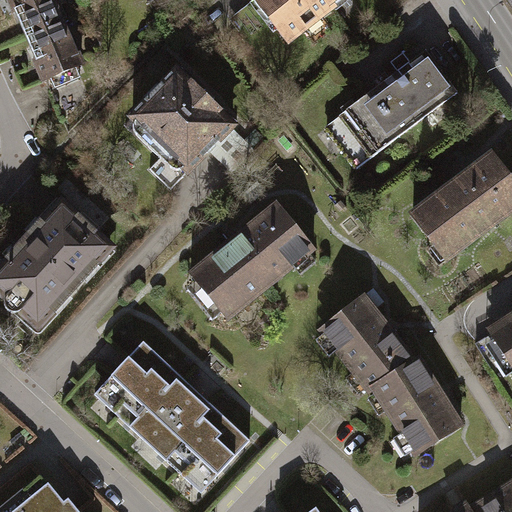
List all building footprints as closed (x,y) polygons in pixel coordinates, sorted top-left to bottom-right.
[(53,0),(5,0),(26,44),(65,26),(53,0)] [(350,0),(253,0),(248,5),(293,53),(350,0)] [(84,68),(65,26),(26,44),(47,86),(84,68)] [(437,52),(451,40),(442,29),(428,41),(437,52)] [(427,57),(326,132),(355,171),(457,96),(427,57)] [(181,67),(123,128),(185,187),(244,126),(181,67)] [(511,218),(511,179),(490,152),(405,218),(446,270),(511,218)] [(191,279),(236,329),(322,252),(277,202),(191,279)] [(119,264),(62,208),(0,269),(0,310),(36,347),(119,264)] [(321,335),(369,392),(423,360),(367,297),(321,335)] [(511,312),(482,332),(511,378),(511,312)] [(201,393),(142,342),(97,394),(157,444),(201,393)] [(465,429),(423,360),(369,392),(416,454),(465,429)] [(262,444),(201,393),(157,444),(218,496),(262,444)] [(511,511),(511,485),(508,480),(457,511),(511,511)] [(67,506),(49,486),(19,511),(82,511),(72,501),(67,506)]
